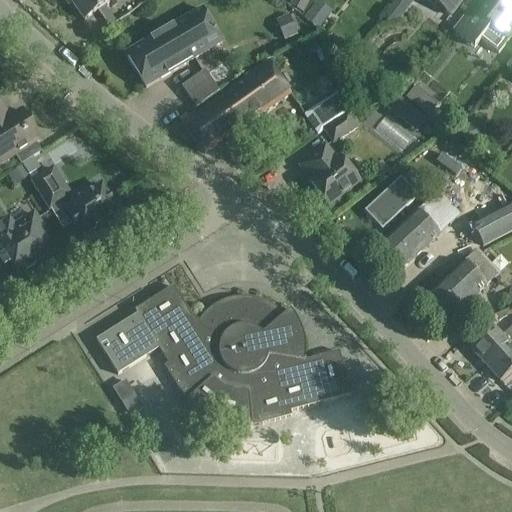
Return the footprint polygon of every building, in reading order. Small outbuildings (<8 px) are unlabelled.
[(112,1),(110,0),(67,0),(83,21),(112,1)] [(462,0),(415,0),(417,1),(417,0),(427,0),(449,17),(462,0)] [(479,41),(498,55),(511,36),(511,0),(505,0),(502,4),(496,0),(477,0),(452,33),(473,49),(479,41)] [(306,17),(318,27),(329,13),(317,3),(306,17)] [(145,89),(221,44),(201,11),(124,56),(145,89)] [(287,16),(276,21),(285,41),(296,36),(287,16)] [(339,37),(331,48),(342,56),(350,46),(339,37)] [(291,96),(268,63),(181,125),(204,155),(221,143),(250,124),(291,96)] [(218,92),(204,72),(181,88),(195,108),(218,92)] [(316,86),(316,88),(316,90),(317,91),(318,93),(320,94),(322,95),(324,96),(326,96),(329,95),(331,94),(332,92),(333,90),(333,87),(333,84),(332,82),(330,81),(328,80),(326,79),(325,79),(323,79),(321,80),(319,81),(318,82),(317,84),(316,86)] [(373,88),(366,81),(357,83),(354,92),(361,99),(370,97),(373,88)] [(415,87),(405,99),(413,106),(423,94),(415,87)] [(317,136),(348,115),(354,112),(340,92),(303,117),(317,136)] [(36,144),(40,141),(22,112),(10,120),(0,103),(0,166),(15,157),(21,166),(41,152),(36,144)] [(425,122),(411,111),(404,120),(417,131),(425,122)] [(358,130),(348,115),(317,136),(317,137),(323,133),(333,147),(358,130)] [(487,141),(481,121),(459,129),(466,148),(487,141)] [(359,184),(340,159),(336,162),(325,148),(300,167),(311,181),(308,184),(328,208),(359,184)] [(32,159),(21,166),(28,177),(39,170),(32,159)] [(381,165),(372,172),(379,180),(387,173),(381,165)] [(8,176),(12,182),(25,174),(21,168),(8,176)] [(74,204),(53,171),(32,183),(38,193),(49,210),(61,203),(82,237),(105,222),(107,225),(123,215),(113,200),(111,201),(102,187),(74,204)] [(400,179),(364,213),(381,232),(417,198),(400,179)] [(459,217),(438,194),(377,250),(399,273),(459,217)] [(511,204),(471,225),(483,247),(511,232),(511,204)] [(36,264),(37,264),(53,253),(44,239),(47,237),(37,220),(34,216),(14,228),(9,221),(0,226),(0,266),(1,268),(12,285),(27,275),(22,268),(34,261),(36,264)] [(498,276),(477,254),(471,257),(439,287),(424,301),(446,324),(460,311),(498,276)] [(164,368),(181,396),(184,400),(187,403),(191,407),(194,410),(198,414),(202,416),(207,419),(211,421),(216,423),(220,425),(225,426),(230,427),(235,428),(240,428),(245,428),(250,428),(255,427),(260,426),(291,418),(290,413),(351,397),(350,396),(339,354),(339,353),(308,361),(304,361),(305,357),(305,353),(305,349),(304,345),(304,341),(303,337),(302,333),(300,329),(299,326),(297,322),(295,319),(292,316),(290,312),(284,318),(281,315),(279,313),(276,310),(273,308),(270,307),(267,305),(264,303),(261,302),(257,301),(254,300),(253,300),(252,305),(242,304),(242,299),(241,299),(238,300),(234,300),(231,301),(227,302),(224,303),(221,304),(217,306),(214,308),(211,310),(209,312),(206,314),(203,317),(201,320),(199,323),(191,318),(173,288),(172,289),(134,313),(137,316),(96,342),(117,376),(158,351),(168,366),(164,368)] [(511,347),(511,346),(511,327),(502,337),(494,329),(485,337),(470,351),(485,367),(509,345),(511,347)] [(511,346),(511,347),(509,345),(485,367),(500,383),(511,372),(511,346)] [(113,391),(121,404),(133,397),(125,383),(113,391)]
